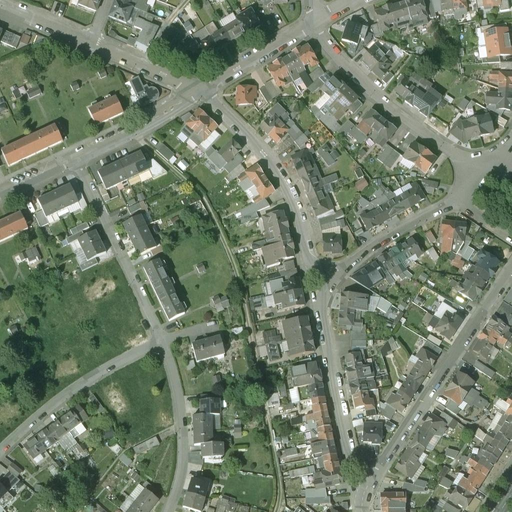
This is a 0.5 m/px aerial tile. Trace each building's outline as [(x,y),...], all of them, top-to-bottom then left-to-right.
[(80,0),(78,5),(96,12),(100,0),(80,0)] [(118,0),(117,2),(132,8),(138,11),(143,12),(147,14),(150,7),(146,6),(147,0),(118,0)] [(419,0),(415,0),(412,1),(411,0),(410,0),(403,2),(404,4),(409,16),(410,19),(411,23),(413,29),(428,24),(419,0)] [(423,0),(430,19),(435,17),(431,0),(423,0)] [(452,0),(440,0),(442,12),(453,10),(452,0)] [(464,0),(452,0),(453,10),(465,9),(464,0)] [(482,0),(474,0),(476,8),(484,7),(484,4),(482,0)] [(507,0),(482,0),(484,4),(491,3),(491,6),(499,5),(500,11),(509,10),(507,0)] [(132,8),(117,2),(115,1),(109,17),(126,24),(132,8)] [(244,8),(245,12),(257,7),(255,3),(244,8)] [(391,8),(390,8),(394,21),(395,20),(406,17),(409,16),(404,4),(391,8)] [(390,6),(382,9),(383,11),(375,13),(382,32),(388,30),(387,26),(396,23),(395,20),(394,21),(390,8),(391,8),(390,6)] [(251,10),(237,19),(246,35),(260,26),(251,10)] [(151,25),(139,21),(143,12),(138,11),(135,19),(137,20),(134,27),(142,31),(136,43),(148,49),(158,28),(151,25)] [(147,14),(143,12),(139,21),(151,25),(154,17),(147,14)] [(237,21),(224,29),(231,41),(244,33),(245,35),(246,35),(237,19),(236,19),(237,21)] [(362,30),(349,25),(346,32),(344,33),(342,41),(357,46),(359,40),(362,30)] [(493,26),(480,28),(481,34),(485,33),(494,31),(493,26)] [(224,29),(210,37),(217,49),(231,41),(224,29)] [(494,31),(485,33),(486,45),(509,42),(508,36),(507,36),(506,30),(494,31)] [(4,31),(0,41),(0,42),(5,44),(10,33),(4,31)] [(10,33),(5,44),(10,47),(15,36),(10,33)] [(29,44),(33,37),(27,33),(22,40),(29,44)] [(15,36),(10,47),(15,49),(20,38),(15,36)] [(210,37),(196,45),(195,44),(204,60),(205,59),(203,57),(217,49),(210,37)] [(509,42),(486,45),(487,47),(479,48),(481,59),(488,57),(488,58),(499,56),(510,55),(509,49),(510,48),(509,42)] [(204,60),(195,44),(181,52),(190,68),(204,60)] [(307,47),(300,51),(299,50),(292,54),(293,55),(294,55),(302,69),(309,64),(312,68),(317,64),(307,47)] [(374,47),(368,53),(360,61),(372,71),(383,59),(388,54),(381,48),(378,51),(374,47)] [(388,54),(383,59),(386,62),(387,60),(388,60),(399,49),(395,47),(388,54)] [(281,62),(281,63),(287,74),(288,74),(298,67),(299,68),(298,71),(300,75),(304,72),(302,69),(294,55),(293,55),(281,62)] [(383,59),(372,71),(380,79),(386,72),(385,71),(390,65),(386,62),(383,59)] [(280,61),(274,65),(275,66),(268,70),(278,88),(284,85),(281,81),(290,76),(288,74),(287,74),(281,63),(281,62),(280,61)] [(499,74),(489,73),(489,82),(499,83),(499,74)] [(511,76),(511,75),(499,74),(499,83),(498,89),(511,90),(511,76)] [(410,81),(403,76),(398,84),(401,86),(395,92),(406,101),(405,102),(405,103),(415,91),(407,85),(410,81)] [(143,89),(138,78),(130,82),(140,105),(154,99),(155,98),(155,96),(155,95),(155,93),(153,92),(152,91),(150,91),(149,92),(146,87),(143,89)] [(326,95),(313,106),(315,108),(315,107),(319,111),(323,108),(331,100),(332,100),(344,87),(334,78),(322,91),(326,95)] [(344,87),(332,100),(331,100),(323,108),(337,121),(345,113),(348,110),(357,100),(344,87)] [(256,88),(239,89),(239,96),(237,99),(237,106),(253,105),(253,99),(257,99),(256,88)] [(426,88),(420,95),(424,98),(429,91),(430,90),(426,88)] [(511,90),(498,89),(498,95),(487,94),(486,104),(497,105),(496,109),(498,110),(503,110),(510,111),(511,90)] [(415,91),(405,103),(412,108),(413,106),(416,108),(424,98),(420,95),(415,91)] [(424,98),(416,108),(421,112),(419,113),(426,119),(441,99),(429,91),(424,98)] [(116,98),(89,111),(96,126),(123,114),(116,98)] [(357,100),(348,110),(353,115),(362,105),(357,100)] [(497,105),(486,104),(486,109),(485,110),(500,118),(503,112),(503,110),(498,110),(496,109),(497,105)] [(278,106),(269,114),(273,119),(269,123),(267,122),(260,128),(268,136),(280,125),(287,118),(285,116),(285,115),(284,114),(285,114),(278,106)] [(315,108),(309,112),(313,117),(319,111),(315,107),(315,108)] [(199,111),(180,131),(189,140),(208,120),(199,111)] [(319,111),(313,117),(318,122),(324,116),(319,111)] [(371,111),(357,128),(361,131),(367,124),(375,130),(383,121),(371,111)] [(287,118),(280,125),(284,128),(291,122),(290,121),(295,117),(292,113),(287,118)] [(488,116),(475,120),(480,137),(493,133),(488,116)] [(208,120),(189,140),(197,148),(216,128),(208,120)] [(462,124),(458,120),(449,133),(463,143),(468,141),(462,124)] [(475,120),(462,124),(468,141),(480,137),(475,120)] [(347,121),(340,129),(345,135),(353,126),(347,121)] [(395,130),(383,121),(375,130),(383,137),(377,145),(381,148),(395,130)] [(280,125),(268,136),(276,145),(283,138),(282,136),(287,131),(284,128),(280,125)] [(55,126),(1,151),(8,167),(62,142),(55,126)] [(303,135),(294,143),(299,148),(308,141),(303,135)] [(232,142),(218,155),(227,164),(240,151),(232,142)] [(414,143),(401,159),(413,167),(425,151),(414,143)] [(174,155),(162,144),(156,151),(168,162),(174,155)] [(343,158),(337,149),(330,154),(325,147),(319,151),(329,167),(343,158)] [(394,151),(383,164),(390,169),(400,156),(394,151)] [(425,151),(413,167),(425,175),(425,176),(427,172),(436,159),(425,151)] [(140,153),(129,158),(138,176),(149,171),(145,164),(140,153)] [(303,154),(291,159),(297,173),(309,168),(305,158),(303,154)] [(129,158),(119,163),(127,181),(138,176),(129,158)] [(153,160),(145,164),(149,171),(153,180),(167,174),(153,160)] [(237,160),(229,167),(233,170),(240,163),(237,160)] [(119,163),(108,168),(117,186),(127,181),(119,163)] [(257,167),(246,174),(249,178),(241,183),(247,192),(254,187),(265,180),(257,167)] [(108,168),(97,173),(102,184),(106,191),(117,186),(108,168)] [(309,168),(297,173),(304,188),(316,183),(309,168)] [(246,174),(238,180),(241,183),(249,178),(246,174)] [(357,182),(359,190),(370,186),(368,178),(357,182)] [(265,180),(254,187),(260,196),(262,200),(273,193),(265,180)] [(421,186),(436,190),(437,183),(426,181),(422,180),(421,186)] [(316,183),(304,188),(310,202),(322,197),(316,183)] [(106,191),(102,184),(97,187),(105,203),(110,201),(106,191)] [(414,190),(403,196),(410,207),(424,199),(415,184),(411,186),(414,190)] [(74,196),(70,186),(59,191),(67,209),(78,204),(74,196)] [(379,190),(373,196),(378,200),(384,196),(379,190)] [(67,209),(59,191),(48,196),(56,214),(67,209)] [(88,210),(81,193),(74,196),(78,204),(82,212),(88,210)] [(48,196),(37,201),(42,212),(46,219),(56,214),(48,196)] [(260,196),(252,201),(254,205),(262,200),(260,196)] [(403,196),(390,204),(396,215),(410,207),(403,196)] [(322,197),(310,202),(316,217),(332,210),(330,206),(326,208),(324,202),(322,197)] [(143,202),(138,205),(141,210),(130,215),(133,220),(140,217),(148,213),(143,202)] [(138,204),(127,210),(130,215),(141,210),(138,205),(138,204)] [(266,204),(250,210),(252,215),(268,208),(266,204)] [(390,204),(376,212),(382,223),(396,215),(390,204)] [(25,211),(20,214),(25,225),(30,222),(25,211)] [(42,212),(34,215),(40,228),(48,224),(46,219),(42,212)] [(376,212),(366,217),(363,213),(360,215),(368,231),(382,223),(376,212)] [(20,214),(0,223),(0,241),(27,229),(25,225),(20,214)] [(282,214),(262,219),(264,225),(268,224),(270,232),(287,228),(285,221),(284,221),(282,214)] [(333,216),(317,220),(319,226),(335,222),(333,216)] [(133,220),(122,225),(128,236),(146,227),(140,217),(133,220)] [(454,223),(442,221),(441,230),(443,231),(442,238),(452,240),(454,223)] [(86,223),(70,231),(72,236),(89,228),(86,223)] [(465,225),(454,223),(452,240),(460,241),(462,234),(464,234),(465,225)] [(146,227),(128,236),(133,247),(151,238),(146,227)] [(287,228),(270,232),(270,233),(273,232),(276,244),(277,246),(291,243),(291,242),(289,242),(286,229),(287,229),(287,228)] [(427,234),(432,244),(439,240),(434,230),(427,234)] [(72,236),(65,240),(68,245),(77,241),(84,237),(82,232),(72,236)] [(84,237),(77,241),(82,252),(100,243),(95,232),(84,237)] [(334,234),(323,235),(323,253),(331,252),(333,254),(341,254),(340,238),(334,238),(334,234)] [(151,238),(133,247),(138,257),(150,252),(156,249),(151,238)] [(452,240),(442,238),(441,247),(445,248),(444,253),(450,251),(450,249),(452,240)] [(400,247),(400,248),(407,259),(415,254),(417,257),(423,253),(419,245),(416,247),(411,240),(400,247)] [(460,241),(452,240),(450,249),(450,251),(451,251),(456,255),(461,257),(463,255),(458,252),(459,250),(460,241)] [(100,243),(82,252),(88,262),(95,259),(106,254),(100,243)] [(277,246),(274,247),(275,253),(263,256),(267,269),(280,265),(279,261),(293,258),(291,250),(293,250),(291,243),(277,246)] [(399,246),(392,250),(393,252),(389,254),(402,273),(406,271),(401,263),(407,259),(400,248),(400,247),(399,246)] [(156,249),(150,252),(153,257),(163,252),(161,247),(156,249)] [(432,247),(427,250),(433,261),(439,258),(432,247)] [(21,252),(23,261),(31,260),(31,263),(42,261),(40,248),(21,252)] [(498,263),(480,251),(477,256),(481,259),(476,266),(478,268),(489,275),(491,276),(495,270),(493,269),(498,263)] [(389,254),(386,257),(385,255),(378,260),(379,261),(387,272),(392,268),(401,281),(406,277),(402,273),(389,254)] [(88,262),(79,267),(82,272),(97,264),(95,259),(88,262)] [(184,314),(158,261),(143,269),(169,322),(184,314)] [(379,261),(368,268),(372,276),(369,277),(374,285),(381,280),(379,277),(387,272),(379,261)] [(293,262),(282,264),(284,273),(295,270),(293,262)] [(478,268),(472,278),(471,277),(470,275),(466,272),(463,276),(467,279),(481,288),(481,287),(489,275),(478,268)] [(284,273),(279,274),(281,281),(282,281),(283,286),(289,284),(289,282),(298,280),(296,270),(295,270),(284,273)] [(481,288),(467,279),(462,286),(459,283),(454,289),(472,301),(476,295),(478,295),(483,288),(481,287),(481,288)] [(289,284),(283,286),(282,281),(281,281),(270,283),(273,297),(274,297),(300,291),(298,280),(289,282),(289,284)] [(373,286),(364,280),(361,285),(370,291),(373,286)] [(511,287),(503,302),(511,307),(511,287)] [(300,291),(274,297),(276,307),(282,305),(283,311),(303,307),(303,302),(300,291)] [(392,305),(374,294),(371,299),(388,311),(392,305)] [(218,310),(232,308),(231,295),(216,297),(218,310)] [(364,297),(342,295),(340,310),(353,311),(365,312),(366,301),(363,301),(364,297)] [(466,303),(456,297),(453,303),(463,309),(466,303)] [(503,302),(494,315),(511,326),(511,323),(511,317),(508,315),(511,309),(511,307),(503,302)] [(353,311),(340,310),(339,325),(361,327),(362,322),(352,322),(353,311)] [(440,316),(435,312),(433,316),(440,321),(442,318),(441,317),(440,316)] [(452,318),(445,313),(442,318),(440,321),(454,330),(460,320),(453,316),(452,318)] [(440,321),(433,316),(428,324),(442,334),(441,335),(448,340),(454,330),(440,321)] [(505,326),(494,319),(495,318),(493,317),(488,325),(490,326),(488,329),(499,336),(501,332),(505,326)] [(306,319),(283,324),(286,341),(310,336),(306,319)] [(499,336),(488,329),(485,332),(484,331),(479,338),(481,339),(492,346),(496,340),(499,336)] [(509,337),(501,332),(499,336),(507,341),(509,337)] [(441,341),(428,334),(425,339),(438,346),(441,341)] [(310,336),(286,341),(290,358),(313,353),(310,336)] [(507,341),(499,336),(496,340),(504,345),(507,341)] [(219,338),(205,342),(210,359),(224,355),(219,338)] [(492,346),(481,339),(473,351),(480,356),(478,359),(486,364),(490,357),(487,354),(492,346)] [(205,342),(191,345),(196,363),(210,359),(205,342)] [(276,344),(265,346),(268,358),(278,355),(276,344)] [(435,359),(420,349),(417,354),(422,357),(416,366),(427,373),(435,359)] [(388,350),(381,353),(384,358),(391,355),(388,350)] [(353,356),(346,358),(348,371),(361,369),(360,362),(364,361),(362,351),(353,353),(353,356)] [(310,360),(299,362),(300,368),(304,367),(312,366),(310,360)] [(493,371),(477,360),(473,367),(491,379),(493,377),(490,375),(493,371)] [(312,366),(304,367),(300,368),(289,371),(293,390),(296,389),(321,384),(318,369),(316,370),(315,365),(312,366)] [(427,373),(416,366),(407,379),(418,386),(427,373)] [(361,369),(348,371),(346,371),(348,380),(350,379),(350,383),(363,381),(373,379),(371,367),(361,369)] [(473,383),(458,373),(451,385),(466,394),(473,383)] [(407,379),(399,392),(409,399),(418,386),(407,379)] [(363,381),(350,383),(351,387),(349,387),(351,396),(353,396),(352,395),(366,392),(364,385),(363,381)] [(321,384),(296,389),(299,404),(311,401),(323,399),(322,392),(323,392),(321,384)] [(466,394),(451,385),(444,396),(459,406),(462,400),(471,407),(473,404),(472,404),(475,400),(466,394)] [(366,392),(352,395),(353,396),(354,403),(355,409),(363,408),(364,411),(373,409),(372,401),(367,402),(366,392)] [(399,392),(392,402),(388,399),(385,403),(400,413),(409,399),(399,392)] [(103,411),(92,396),(87,400),(98,414),(103,411)] [(487,403),(477,396),(475,400),(485,406),(487,403)] [(323,399),(311,401),(313,411),(304,413),(305,417),(314,415),(326,413),(323,399)] [(485,406),(475,400),(472,404),(473,404),(482,410),(485,406)] [(201,416),(192,416),(193,432),(212,431),(211,416),(219,416),(218,401),(200,402),(201,416)] [(459,410),(449,403),(446,409),(456,415),(459,410)] [(78,407),(59,421),(68,433),(74,429),(78,435),(84,430),(80,424),(87,419),(78,407)] [(326,413),(314,415),(315,419),(317,430),(329,427),(326,413)] [(430,416),(422,429),(433,436),(440,437),(445,430),(443,429),(445,425),(430,416)] [(503,429),(511,434),(511,417),(508,420),(503,429)] [(59,421),(48,429),(57,442),(68,433),(59,421)] [(503,429),(493,423),(490,427),(495,430),(496,427),(501,431),(503,429)] [(375,425),(364,424),(363,442),(370,443),(372,445),(379,446),(380,430),(374,430),(375,425)] [(329,427),(317,430),(319,441),(317,441),(316,440),(310,441),(311,446),(332,442),(329,427)] [(115,428),(105,430),(107,438),(116,437),(115,428)] [(48,429),(36,438),(45,450),(57,442),(48,429)] [(422,429),(413,442),(424,449),(433,436),(422,429)] [(511,436),(511,434),(503,429),(501,431),(497,437),(495,441),(505,448),(511,436)] [(212,431),(193,432),(194,446),(202,446),(212,446),(212,431)] [(497,437),(490,432),(487,436),(495,441),(497,437)] [(292,436),(282,438),(283,445),(293,443),(292,436)] [(495,441),(487,436),(484,440),(492,445),(495,441)] [(36,438),(24,447),(33,460),(45,450),(36,438)] [(155,438),(132,449),(136,456),(159,445),(155,438)] [(492,445),(487,453),(497,460),(505,448),(495,441),(492,445)] [(332,442),(311,446),(314,460),(323,458),(335,456),(332,442)] [(424,449),(413,442),(404,455),(415,462),(424,449)] [(212,446),(202,446),(202,459),(213,459),(213,462),(220,462),(220,459),(222,459),(221,445),(212,446)] [(296,449),(285,451),(286,458),(297,456),(296,449)] [(450,449),(448,456),(460,458),(461,451),(450,449)] [(481,461),(479,465),(489,472),(497,460),(487,453),(481,461)] [(415,462),(404,455),(395,469),(410,479),(419,465),(415,462)] [(471,460),(463,455),(459,462),(463,464),(465,462),(476,469),(479,465),(471,460)] [(335,456),(323,458),(325,469),(320,470),(320,474),(321,473),(339,470),(337,461),(336,461),(335,456)] [(481,461),(474,456),(471,460),(479,465),(481,461)] [(21,472),(12,464),(7,471),(8,472),(16,478),(21,472)] [(476,469),(471,477),(481,484),(489,472),(479,465),(476,469)] [(308,469),(289,473),(291,480),(309,476),(308,469)] [(339,470),(321,473),(322,482),(317,483),(319,489),(342,484),(339,470)] [(449,470),(439,485),(444,487),(448,482),(449,483),(455,474),(449,470)] [(8,472),(0,480),(0,483),(8,492),(19,481),(16,478),(8,472)] [(481,484),(471,477),(470,478),(465,486),(463,489),(474,496),(478,490),(477,489),(481,484)] [(209,485),(191,480),(189,488),(187,494),(205,499),(209,485)] [(420,488),(404,483),(402,490),(413,492),(420,492),(420,488)] [(454,494),(450,499),(465,509),(474,496),(463,489),(459,486),(454,494)] [(144,490),(134,502),(146,511),(148,511),(157,501),(144,490)] [(454,494),(449,491),(446,496),(450,499),(454,494)] [(200,511),(205,499),(187,494),(183,507),(198,511),(200,511)] [(406,495),(381,495),(381,510),(394,510),(405,510),(405,504),(406,504),(406,495)] [(146,511),(134,502),(126,511),(146,511)] [(441,511),(443,510),(429,502),(425,509),(430,511),(441,511)]
